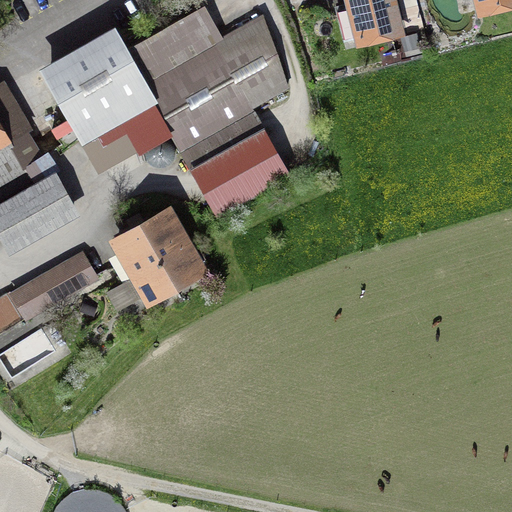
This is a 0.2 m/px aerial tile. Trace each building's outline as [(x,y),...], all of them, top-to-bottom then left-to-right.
[(391,0),(350,0),(352,7),(336,11),(344,42),(399,29),(391,0)] [(511,0),(462,0),(466,13),(511,0)] [(287,87),(261,16),(213,43),(198,17),(126,56),(168,131),(172,129),(219,214),(287,176),(249,109),(287,87)] [(168,131),(126,56),(115,36),(49,73),(101,165),(168,131)] [(1,89),(0,89),(0,198),(32,180),(10,140),(25,131),(1,89)] [(149,162),(154,166),(162,168),(170,165),(175,158),(176,151),(173,143),(166,138),(158,137),(150,141),(146,148),(146,155),(149,162)] [(33,166),(57,153),(49,140),(26,153),(33,166)] [(56,176),(0,207),(0,232),(7,244),(73,207),(56,176)] [(168,212),(117,241),(146,293),(197,264),(168,212)] [(83,254),(13,295),(26,317),(96,276),(83,254)] [(0,331),(23,317),(7,292),(0,296),(0,331)]
